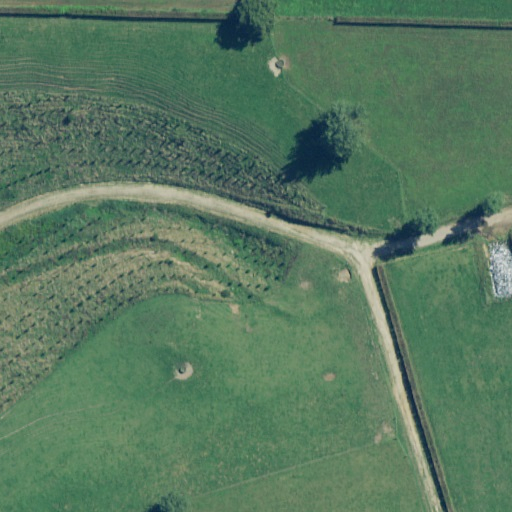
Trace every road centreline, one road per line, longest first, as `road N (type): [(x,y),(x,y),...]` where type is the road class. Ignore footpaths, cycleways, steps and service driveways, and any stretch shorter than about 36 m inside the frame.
road 1 (track): [(0,216),(74,184),(242,197),(385,261)]
road 2 (track): [(448,511),(385,261)]
road 3 (track): [(385,261),(511,224)]
